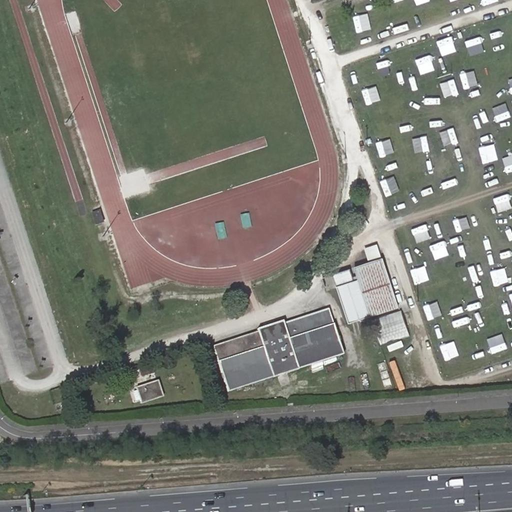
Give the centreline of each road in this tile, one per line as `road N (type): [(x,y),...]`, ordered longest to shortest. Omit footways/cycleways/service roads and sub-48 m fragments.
road 1 (residential): [(0,426),(48,437),(511,400)]
road 2 (track): [(511,452),(0,479)]
road 3 (motorway): [(511,496),(333,511)]
